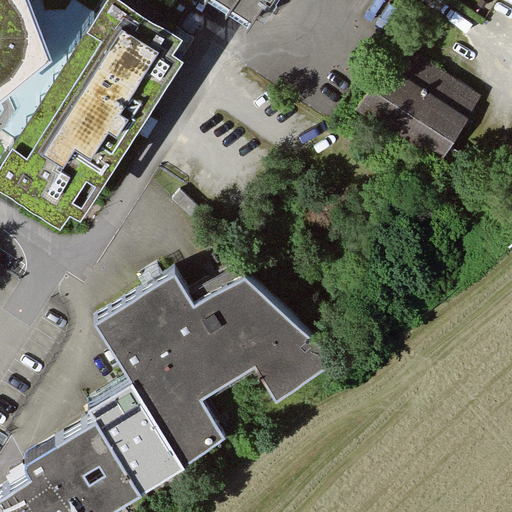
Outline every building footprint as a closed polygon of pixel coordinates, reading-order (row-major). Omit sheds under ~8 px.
[(55,0),(0,0),(0,105),(74,45),(55,0)] [(203,24),(163,0),(115,0),(106,15),(121,24),(49,141),(31,130),(6,170),(80,215),(88,202),(101,211),(201,49),(191,43),(203,24)] [(224,0),(257,22),(272,0),(224,0)] [(486,95),(406,45),(365,112),(445,162),(486,95)] [(274,398),(338,355),(244,271),(192,303),(174,273),(96,318),(131,381),(90,406),(95,417),(22,459),(31,478),(0,494),(0,503),(5,511),(100,511),(222,436),(200,397),(255,366),(274,398)]
